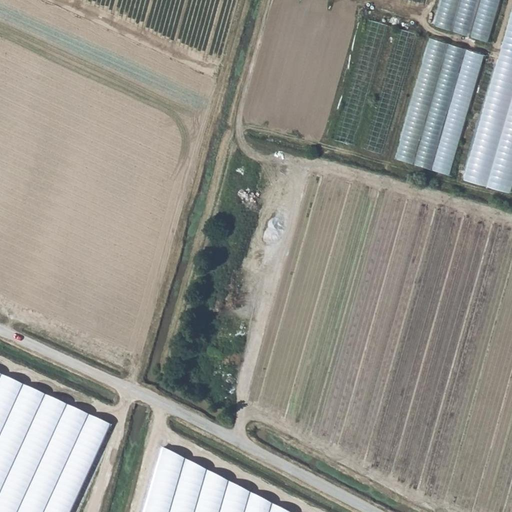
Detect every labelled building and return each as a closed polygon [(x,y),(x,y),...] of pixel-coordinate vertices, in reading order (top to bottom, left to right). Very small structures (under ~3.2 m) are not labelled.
[(418,34),(296,0),(276,0),(244,113),(385,155),(418,34)] [(501,0),(440,0),(434,25),(489,43),(501,0)] [(486,57),(430,41),(395,158),(452,177),(486,57)] [(73,511),(113,424),(0,372),(0,511),(73,511)] [(291,511),(160,445),(141,511),(291,511)]
